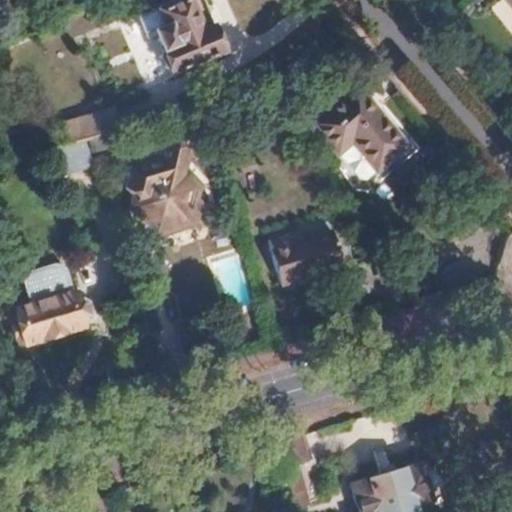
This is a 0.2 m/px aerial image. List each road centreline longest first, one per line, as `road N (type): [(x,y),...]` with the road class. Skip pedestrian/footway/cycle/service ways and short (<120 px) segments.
road 1 (primary): [(511,326),(0,475)]
road 2 (residential): [(511,184),(363,0)]
